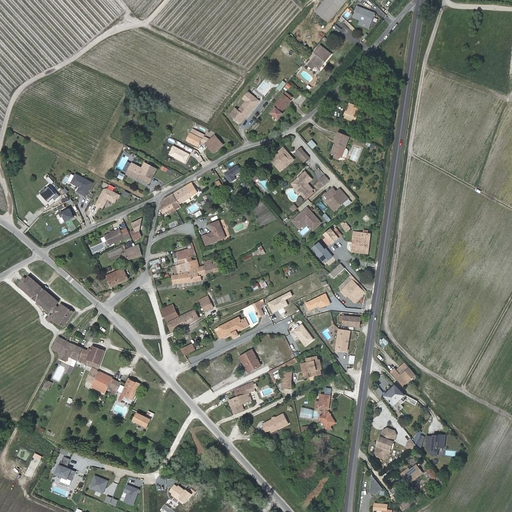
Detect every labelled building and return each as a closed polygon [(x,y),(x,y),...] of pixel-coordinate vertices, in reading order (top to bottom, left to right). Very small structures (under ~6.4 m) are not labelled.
[(325,0),(316,12),(329,22),(347,0),(325,0)] [(357,7),(353,17),(371,24),(375,14),(357,7)] [(326,62),(332,55),(324,49),(318,56),(317,55),(308,65),(313,69),(315,67),(318,69),(324,61),(326,62)] [(283,81),(277,89),(280,91),(286,83),(283,81)] [(276,108),(271,113),(279,119),(283,113),(282,112),(293,97),(286,92),(274,107),(276,108)] [(242,123),(259,101),(249,93),(244,99),(247,102),(239,112),(236,109),(231,115),(242,123)] [(351,104),(345,117),(355,121),(360,108),(351,104)] [(204,135),(193,129),(187,140),(199,146),(201,141),(203,136),(204,135)] [(335,154),(340,156),(342,156),(345,157),(347,156),(349,151),(348,149),(345,148),(350,137),(339,133),(335,142),(337,143),(333,153),(335,154)] [(211,140),(207,138),(204,143),(206,144),(214,153),(224,145),(216,135),(211,140)] [(312,139),(308,142),(312,147),(316,143),(312,139)] [(169,154),(186,162),(191,153),(174,144),(169,154)] [(284,147),(271,158),(281,170),(285,167),(294,158),(284,147)] [(304,161),(310,157),(301,148),(296,152),(304,161)] [(123,170),(127,172),(131,164),(127,162),(123,170)] [(142,168),(132,162),(131,164),(127,172),(126,174),(136,179),(137,177),(138,176),(141,177),(140,179),(150,183),(157,169),(145,162),(142,168)] [(238,165),(224,174),(230,183),(236,179),(234,176),(242,171),(238,165)] [(298,179),(297,178),(292,182),(297,188),(298,187),(302,192),(301,193),(304,196),(305,196),(312,190),(313,189),(307,183),(306,181),(307,180),(308,181),(312,178),(305,171),(300,175),(301,177),(298,179)] [(93,184),(77,175),(72,183),(78,186),(80,186),(81,187),(81,188),(78,192),(87,196),(93,184)] [(325,176),(319,180),(321,183),(323,185),(329,180),(325,176)] [(177,199),(180,204),(198,192),(192,182),(173,194),(177,199)] [(219,190),(224,188),(221,182),(216,185),(219,190)] [(61,196),(51,185),(46,189),(45,188),(41,192),(49,202),(54,198),(56,200),(61,196)] [(333,188),(325,195),(329,200),(326,202),(334,212),(349,200),(340,189),(336,192),(333,188)] [(121,195),(109,189),(105,190),(97,206),(100,208),(101,207),(104,201),(107,202),(109,199),(116,203),(118,198),(119,199),(121,195)] [(314,192),(312,190),(305,196),(307,198),(314,192)] [(177,199),(173,194),(167,198),(170,203),(167,205),(170,210),(174,207),(172,203),(177,199)] [(163,214),(170,210),(167,205),(170,203),(167,198),(165,199),(161,205),(162,207),(160,209),(163,214)] [(321,223),(307,207),(304,211),(304,212),(302,214),(301,213),(295,218),(302,227),(306,223),(313,231),(321,223)] [(75,217),(70,208),(61,213),(63,217),(64,216),(67,221),(75,217)] [(141,216),(130,220),(135,230),(131,231),(134,239),(142,236),(140,231),(141,216)] [(302,227),(295,218),(292,221),(299,229),(302,227)] [(206,237),(210,244),(226,237),(219,221),(211,225),(214,234),(206,237)] [(346,222),(342,226),(347,232),(351,228),(346,222)] [(109,245),(130,235),(128,231),(122,234),(121,232),(120,229),(114,232),(114,233),(112,234),(111,233),(105,236),(109,245)] [(331,229),(325,235),(332,244),(339,238),(331,229)] [(371,234),(354,231),(352,251),(368,253),(371,234)] [(321,240),(312,247),(326,263),(334,255),(321,240)] [(139,244),(126,249),(125,250),(125,253),(127,258),(127,260),(142,256),(139,244)] [(176,266),(188,262),(190,261),(192,260),(191,254),(196,253),(194,248),(189,249),(177,252),(177,253),(178,257),(174,258),(176,266)] [(152,269),(153,272),(162,270),(161,266),(157,267),(156,264),(162,262),(161,258),(151,261),(150,261),(152,269)] [(190,261),(188,262),(190,270),(175,275),(173,275),(174,284),(202,281),(202,276),(207,274),(205,266),(200,267),(198,262),(197,259),(192,260),(190,261)] [(204,261),(205,266),(207,274),(222,270),(219,259),(214,260),(214,259),(204,261)] [(176,266),(173,267),(175,275),(190,270),(188,262),(176,266)] [(345,268),(341,264),(335,269),(334,268),(329,273),(334,278),(345,268)] [(124,268),(107,275),(112,286),(128,279),(124,268)] [(21,277),(18,281),(15,284),(27,295),(36,284),(23,274),(21,277)] [(366,291),(355,278),(344,290),(348,293),(347,294),(356,303),(366,292),(365,291),(366,291)] [(31,298),(40,288),(36,284),(27,295),(31,298)] [(40,288),(31,298),(45,309),(48,306),(51,302),(53,299),(40,288)] [(308,290),(292,297),(294,302),(310,294),(308,290)] [(208,296),(199,300),(205,311),(214,307),(208,296)] [(47,316),(50,318),(63,326),(72,311),(57,301),(56,302),(54,305),(52,309),(51,310),(47,316)] [(283,302),(270,307),(278,324),(291,318),(289,316),(285,307),(283,302)] [(295,302),(285,307),(289,316),(291,318),(297,315),(298,317),(303,314),(302,312),(295,302)] [(173,304),(163,309),(162,309),(167,321),(179,315),(173,304)] [(195,309),(167,323),(172,332),(196,319),(195,317),(198,316),(195,309)] [(343,325),(360,327),(361,318),(342,316),(342,319),(341,319),(340,322),(343,322),(343,325)] [(245,327),(241,320),(240,317),(219,327),(221,330),(224,337),(224,338),(232,334),(234,338),(239,336),(237,331),(245,327)] [(246,318),(241,320),(245,327),(250,325),(246,318)] [(294,329),(306,346),(315,339),(304,322),(294,329)] [(337,350),(348,351),(351,330),(340,329),(337,350)] [(60,352),(66,341),(58,337),(53,348),(60,352)] [(66,341),(60,352),(58,357),(65,361),(68,356),(78,360),(79,358),(83,348),(66,341)] [(185,356),(185,355),(193,352),(190,345),(185,348),(185,349),(182,350),(185,356)] [(78,360),(87,365),(88,360),(100,365),(105,351),(92,346),(90,351),(83,348),(79,358),(78,360)] [(268,350),(271,355),(279,351),(277,346),(268,350)] [(242,356),(251,372),(261,366),(253,350),(242,356)] [(279,351),(271,355),(275,364),(283,360),(279,351)] [(248,373),(251,372),(242,356),(240,357),(248,373)] [(308,363),(302,364),(305,378),(322,373),(321,369),(322,369),(320,360),(319,360),(318,356),(308,359),(308,363)] [(294,358),(269,371),(275,383),(277,382),(273,373),(296,361),(294,358)] [(98,371),(100,365),(88,360),(87,365),(83,375),(87,377),(86,380),(93,384),(94,381),(99,371),(98,371)] [(406,363),(397,370),(400,375),(409,367),(406,363)] [(395,369),(391,372),(403,386),(416,375),(409,367),(400,375),(397,370),(395,369)] [(99,371),(94,381),(93,384),(92,386),(106,393),(107,390),(108,386),(112,378),(113,378),(99,371)] [(293,371),(283,371),(283,387),(292,387),(293,371)] [(112,378),(108,386),(118,391),(121,383),(112,378)] [(126,385),(122,393),(121,395),(132,400),(140,384),(129,378),(128,380),(126,385)] [(229,400),(234,414),(244,410),(242,404),(252,400),(249,392),(254,390),(251,382),(244,384),(244,385),(234,389),(237,397),(229,400)] [(395,385),(384,395),(394,406),(404,396),(395,385)] [(107,390),(116,395),(118,391),(108,386),(107,390)] [(330,396),(321,395),(320,402),(317,401),(316,408),(324,409),(323,414),(319,417),(325,428),(331,430),(329,426),(333,423),(334,421),(331,416),(331,414),(330,414),(328,412),(326,413),(327,409),(328,409),(330,396)] [(138,412),(137,411),(133,420),(147,428),(151,419),(146,416),(138,412)] [(283,414),(262,425),(265,432),(270,430),(271,433),(288,424),(283,414)] [(379,439),(379,438),(380,437),(381,436),(381,435),(382,436),(384,430),(387,429),(394,431),(395,434),(393,439),(394,439),(394,440),(394,441),(394,442),(396,438),(395,438),(396,434),(394,430),(387,427),(383,429),(381,434),(379,439)] [(387,429),(384,430),(382,436),(381,435),(381,436),(380,437),(379,438),(379,439),(379,440),(378,441),(378,442),(378,443),(378,444),(378,445),(379,445),(377,451),(379,455),(385,457),(389,455),(390,449),(391,449),(392,447),(392,446),(393,446),(393,445),(394,444),(394,442),(394,441),(394,440),(394,439),(393,439),(395,434),(394,431),(387,429)] [(413,442),(421,446),(427,435),(419,431),(413,442)] [(433,436),(433,438),(432,443),(427,442),(426,448),(432,456),(436,456),(437,449),(436,449),(436,447),(444,448),(445,442),(445,440),(445,436),(439,435),(439,437),(433,436)] [(411,452),(417,447),(412,440),(409,443),(407,448),(411,452)] [(378,442),(378,441),(377,446),(375,451),(378,456),(385,458),(390,456),(391,450),(392,450),(394,444),(393,445),(393,446),(392,446),(392,447),(391,449),(390,449),(389,455),(385,457),(379,455),(377,451),(379,445),(378,445),(378,444),(378,443),(378,442)] [(61,447),(60,453),(70,456),(72,450),(61,447)] [(37,452),(28,470),(34,473),(42,455),(37,452)] [(66,467),(70,459),(63,456),(59,465),(59,464),(55,474),(71,480),(75,471),(66,467)] [(411,471),(403,478),(410,485),(424,474),(417,466),(411,471)] [(409,470),(402,476),(403,478),(411,471),(409,470)] [(383,486),(372,474),(371,474),(369,490),(373,494),(383,486)] [(107,480),(94,475),(89,488),(102,493),(107,480)] [(129,477),(128,483),(141,485),(142,479),(129,477)] [(138,489),(126,484),(123,492),(127,493),(123,501),(132,505),(138,489)] [(117,505),(119,499),(107,495),(105,502),(117,505)] [(389,503),(377,502),(376,508),(385,509),(384,511),(393,511),(394,509),(389,509),(389,503)]
